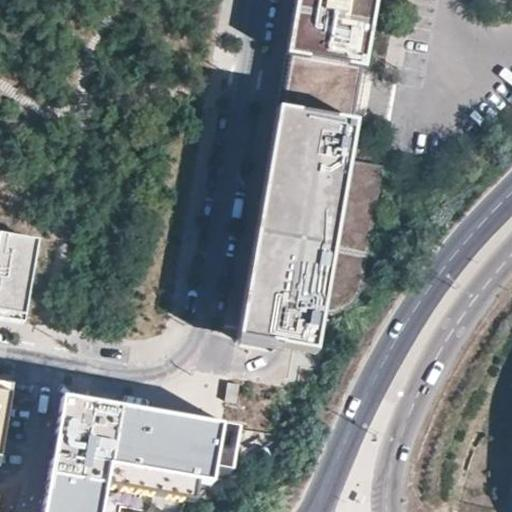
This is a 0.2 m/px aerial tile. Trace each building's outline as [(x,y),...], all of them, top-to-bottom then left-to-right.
[(294,0),(285,57),(305,60),(361,69),(365,70),(376,0),(294,0)] [(305,60),(296,113),(352,123),(361,69),(305,60)] [(267,109),(231,337),(314,353),(321,313),(332,313),(338,312),(346,308),(351,304),(357,297),(362,288),(382,166),(348,160),(354,123),(352,123),(296,113),(267,109)] [(0,315),(3,316),(2,323),(34,329),(45,255),(0,246),(0,315)] [(228,383),(225,402),(236,403),(239,385),(228,383)] [(0,447),(10,390),(0,388),(0,447)] [(49,493),(45,511),(112,511),(119,477),(227,496),(238,436),(65,404),(49,493)]
